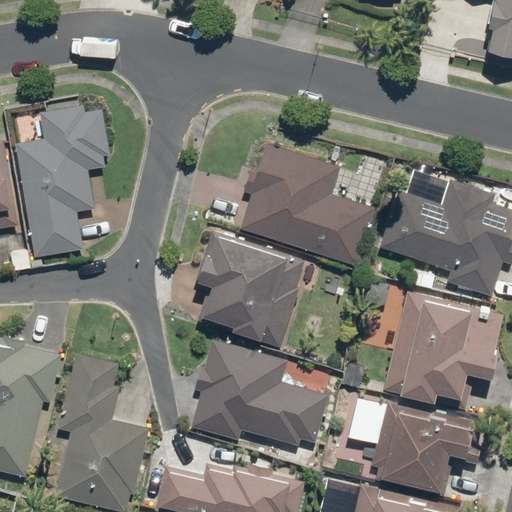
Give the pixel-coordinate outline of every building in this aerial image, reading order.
[(511,0),(494,0),(489,26),(491,26),(486,48),(502,51),(511,53),(511,0)] [(15,143),(36,257),(84,248),(77,212),(96,209),(89,170),(112,166),(101,108),(86,110),(84,104),(39,112),(44,137),(15,143)] [(0,228),(18,225),(3,139),(0,139),(0,228)] [(252,192),(241,228),(356,265),(374,207),(332,194),(341,165),(265,141),(257,168),(252,166),(244,189),(252,192)] [(400,189),(381,246),(450,269),(446,281),(491,295),(503,261),(510,264),(511,258),(511,212),(492,206),(496,194),(451,179),(443,203),(400,189)] [(235,240),(217,234),(210,255),(205,253),(196,280),(210,285),(199,320),(261,340),(276,296),(296,286),(305,259),(237,237),(235,240)] [(504,313),(406,291),(384,391),(466,409),(474,374),(490,378),(504,313)] [(61,352),(0,338),(0,470),(25,476),(41,400),(50,402),(61,352)] [(288,360),(212,339),(204,366),(201,365),(195,387),(201,389),(190,425),(239,439),(242,429),(299,445),(301,438),(314,442),(329,392),(283,379),(288,360)] [(119,362),(78,351),(58,429),(69,432),(53,495),(120,511),(128,511),(150,427),(113,418),(121,385),(114,384),(119,362)] [(378,466),(375,479),(444,495),(454,454),(466,457),(475,420),(393,401),(390,414),(384,413),(372,465),(378,466)] [(204,474),(165,465),(154,510),(161,511),(299,511),(307,481),(272,472),(273,469),(248,463),(247,467),(233,463),(232,467),(207,461),(204,474)] [(361,483),(353,511),(457,511),(459,506),(361,483)]
